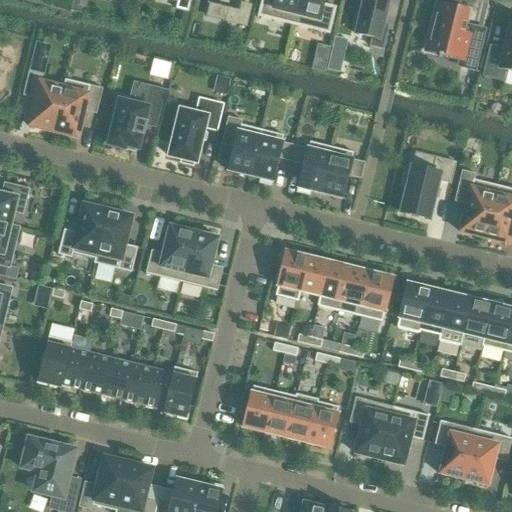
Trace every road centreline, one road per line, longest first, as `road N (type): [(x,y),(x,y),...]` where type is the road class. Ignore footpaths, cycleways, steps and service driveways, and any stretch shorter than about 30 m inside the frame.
road 1 (residential): [(0,143),(256,206)]
road 2 (residential): [(256,206),(511,269)]
road 3 (residential): [(193,458),(256,206)]
road 4 (residential): [(0,410),(193,458)]
road 5 (residential): [(249,471),(415,511)]
